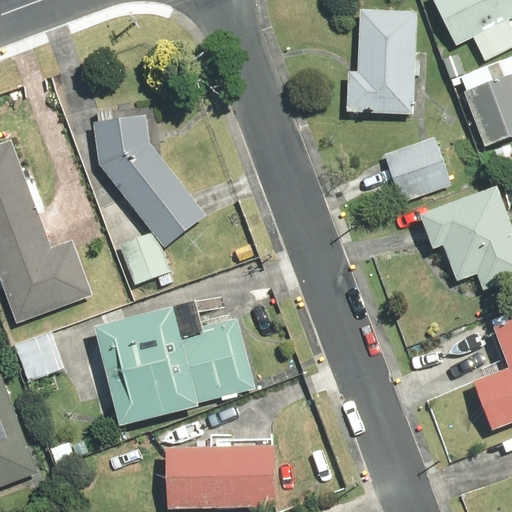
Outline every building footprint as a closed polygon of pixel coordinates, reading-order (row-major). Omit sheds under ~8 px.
[(511,20),(511,0),(429,0),(455,51),(473,41),(484,63),(511,49),(511,36),(506,24),(511,20)] [(412,118),(418,14),(360,11),(356,73),(347,73),(345,114),(412,118)] [(511,77),(462,93),(480,150),(511,139),(511,77)] [(92,122),(99,171),(165,244),(205,211),(150,146),(145,114),(92,122)] [(451,188),(435,138),(382,155),(397,205),(451,188)] [(49,245),(9,140),(0,143),(0,282),(15,321),(92,292),(72,237),(49,245)] [(511,221),(502,190),(417,217),(429,256),(443,251),(454,284),(477,277),(483,294),(511,284),(511,221)] [(153,236),(120,247),(132,281),(165,270),(153,236)] [(167,306),(93,325),(118,425),(252,391),(234,319),(174,334),(167,306)] [(489,433),(511,424),(511,321),(490,330),(505,371),(471,384),(489,433)] [(0,487),(35,474),(0,379),(0,487)] [(272,510),(273,437),(207,436),(207,447),(164,447),(163,508),(272,510)]
